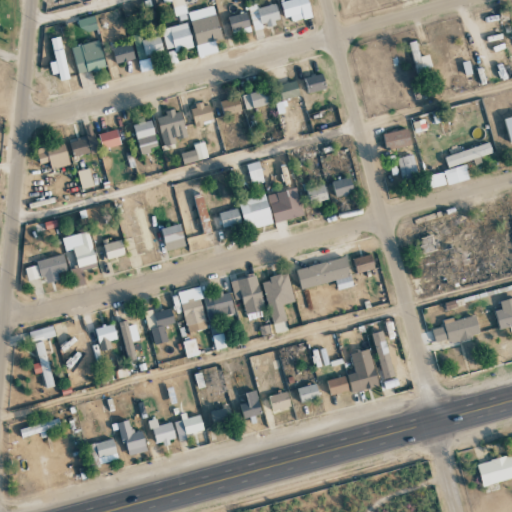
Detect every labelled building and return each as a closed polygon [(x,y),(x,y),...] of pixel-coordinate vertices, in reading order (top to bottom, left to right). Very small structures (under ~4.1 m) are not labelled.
[(161,0),(162,3),(172,1),(175,21),(186,19),(182,0),(161,0)] [(301,13),(302,20),(312,17),(306,0),(288,0),(280,3),(284,18),(301,13)] [(253,30),(264,28),(264,26),(279,23),(275,3),(248,8),(253,30)] [(233,36),(250,32),(245,12),(227,17),(233,36)] [(190,20),(197,56),(216,52),(214,40),(221,38),(216,15),(190,20)] [(77,20),(80,34),(96,30),(93,16),(77,20)] [(166,53),(192,46),(186,23),(160,30),(166,53)] [(132,35),(137,58),(162,52),(158,36),(141,40),(140,33),(132,35)] [(50,38),(54,62),(49,63),(50,74),(58,73),(59,81),(67,79),(61,37),(50,38)] [(105,67),(98,40),(71,48),(78,74),(105,67)] [(133,59),(129,43),(111,48),(115,64),(133,59)] [(431,70),(428,55),(419,57),(416,44),(409,46),(416,73),(431,70)] [(307,93),(325,89),(322,74),(304,77),(307,93)] [(281,100),(298,95),(294,81),(277,86),(281,100)] [(242,93),(244,109),(267,106),(265,90),(242,93)] [(220,101),(222,115),(239,112),(237,98),(220,101)] [(285,113),(283,100),(274,102),(276,114),(285,113)] [(211,121),(209,104),(190,106),(192,124),(211,121)] [(155,116),(162,146),(174,143),(173,140),(186,137),(180,110),(155,116)] [(156,150),(150,119),(133,123),(138,153),(156,150)] [(98,152),(91,123),(83,125),(86,138),(69,142),(73,158),(98,152)] [(120,145),(116,129),(97,134),(101,150),(120,145)] [(381,135),(386,151),(410,145),(406,129),(381,135)] [(179,154),(182,164),(207,158),(203,142),(192,145),(193,150),(179,154)] [(492,153),(488,142),(443,157),(447,168),(492,153)] [(49,169),(68,166),(64,144),(35,149),(38,164),(48,162),(49,169)] [(396,158),(401,181),(417,178),(412,155),(396,158)] [(250,185),(263,183),(258,162),(246,164),(250,185)] [(468,179),(464,165),(422,177),(426,190),(468,179)] [(80,189),(92,187),(89,169),(77,171),(80,189)] [(353,194),(349,178),(331,182),(335,198),(353,194)] [(305,189),(309,204),(328,200),(324,185),(305,189)] [(274,223),(302,216),(295,188),(267,196),(274,223)] [(272,224),(264,194),(237,202),(245,231),(272,224)] [(200,233),(208,232),(203,196),(195,197),(200,233)] [(153,251),(142,206),(133,208),(144,253),(153,251)] [(218,213),(222,228),(240,224),(236,208),(218,213)] [(161,228),(165,250),(184,247),(180,225),(161,228)] [(77,271),(96,267),(88,232),(61,238),(64,252),(72,250),(77,271)] [(436,250),(432,234),(414,240),(418,255),(436,250)] [(102,245),(106,260),(124,255),(120,240),(102,245)] [(355,273),(373,268),(370,254),(352,258),(355,273)] [(34,262),(35,265),(24,269),(27,281),(44,277),(46,283),(58,280),(56,274),(66,271),(61,255),(34,262)] [(295,270),(301,289),(349,275),(343,256),(295,270)] [(261,280),(274,335),(288,332),(281,304),(293,301),(286,274),(261,280)] [(263,310),(255,275),(229,281),(234,301),(241,299),(244,315),(263,310)] [(176,292),(186,328),(206,323),(197,287),(176,292)] [(202,298),(208,320),(233,313),(227,291),(202,298)] [(498,329),(509,326),(511,334),(511,298),(498,301),(500,309),(494,311),(498,329)] [(166,342),(163,325),(172,324),(170,309),(146,312),(150,344),(166,342)] [(431,327),(435,345),(479,334),(474,316),(431,327)] [(126,361),(134,359),(127,320),(119,322),(126,361)] [(109,341),(115,339),(112,324),(95,328),(99,351),(110,348),(109,341)] [(54,337),(52,326),(28,330),(30,342),(54,337)] [(394,375),(381,330),(370,334),(383,378),(394,375)] [(226,347),(222,333),(211,336),(215,350),(226,347)] [(182,341),(185,358),(197,356),(195,339),(182,341)] [(33,343),(45,388),(53,386),(41,341),(33,343)] [(349,353),(354,372),(346,374),(351,392),(378,385),(368,349),(349,353)] [(326,380),(329,395),(347,391),(344,376),(326,380)] [(296,388),(301,403),(318,398),(314,383),(296,388)] [(239,404),(242,418),(261,414),(255,390),(244,392),(246,402),(239,404)] [(271,411),(289,408),(287,392),(268,395),(271,411)] [(208,411),(213,429),(231,424),(227,406),(208,411)] [(185,434),(201,430),(198,416),(182,418),(185,434)] [(148,420),(153,445),(174,441),(170,422),(156,425),(155,419),(148,420)] [(142,431),(131,432),(129,420),(117,422),(120,443),(125,442),(127,455),(145,452),(142,431)] [(19,427),(20,437),(41,434),(41,430),(58,427),(57,421),(19,427)] [(94,466),(117,460),(112,439),(88,445),(94,466)] [(481,486),(511,478),(511,454),(476,464),(481,486)]
